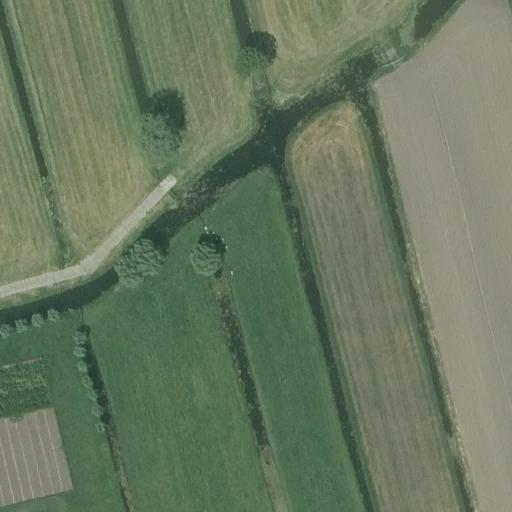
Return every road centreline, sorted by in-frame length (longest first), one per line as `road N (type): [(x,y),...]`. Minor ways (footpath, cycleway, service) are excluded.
road 1 (track): [(378,31),(402,72),(430,238),(496,511)]
road 2 (track): [(177,179),(84,272),(0,294)]
